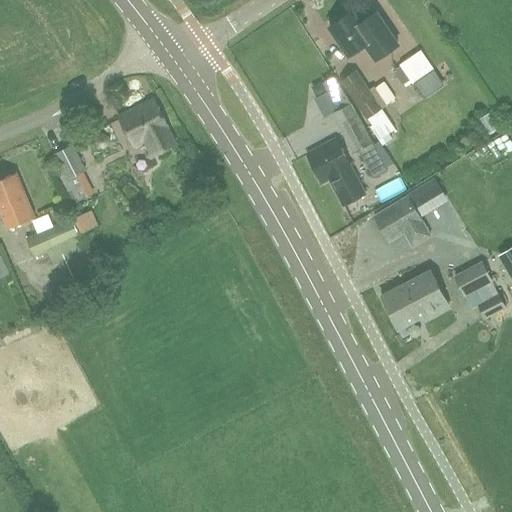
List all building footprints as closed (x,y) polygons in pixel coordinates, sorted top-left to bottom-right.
[(358,17),(356,18),(351,11),(329,27),(350,56),(363,46),(375,63),(401,45),(377,10),(364,19),(363,17),(358,17)] [(415,83),(417,82),(425,95),(447,82),(424,46),(401,60),(415,83)] [(396,129),(387,115),(381,108),(396,98),(384,82),(374,89),(373,87),(369,90),(355,70),(341,80),(367,118),(372,125),(369,127),(379,141),(396,129)] [(177,146),(169,129),(154,99),(118,117),(133,147),(142,143),(151,159),(177,146)] [(374,143),(373,142),(352,103),(332,113),(353,153),(370,144),(383,168),(390,164),(387,158),(377,141),(374,143)] [(365,193),(351,167),(335,137),(306,153),(322,183),(330,178),(344,205),(365,193)] [(94,194),(83,172),(85,171),(72,145),(54,155),(62,170),(57,172),(71,201),(75,199),(77,202),(94,194)] [(0,210),(8,229),(35,217),(17,173),(0,179),(0,210)] [(430,236),(407,197),(374,216),(389,242),(404,233),(412,247),(430,236)] [(35,214),(39,227),(56,222),(51,209),(35,214)] [(83,231),(78,233),(72,219),(26,238),(35,257),(47,251),(54,264),(57,263),(68,285),(101,270),(83,231)] [(511,247),(499,255),(511,277),(511,247)] [(483,265),(456,280),(464,294),(491,279),(483,265)] [(390,312),(439,287),(430,271),(382,296),(390,312)] [(439,287),(390,312),(398,328),(419,318),(421,321),(438,312),(438,311),(449,306),(439,287)] [(479,304),(485,317),(505,306),(499,293),(479,304)]
